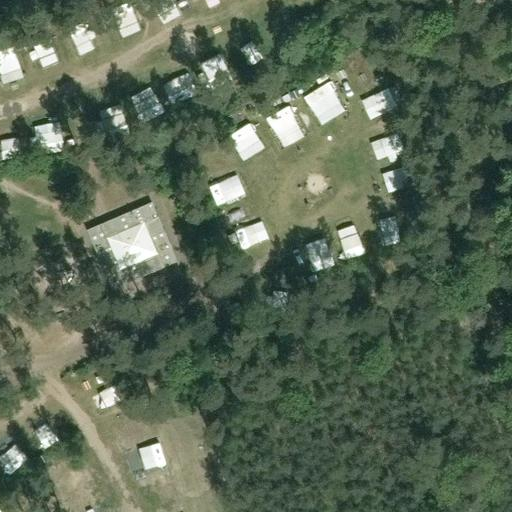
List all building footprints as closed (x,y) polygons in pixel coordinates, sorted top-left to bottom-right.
[(181,0),(168,5),(178,32),(194,26),(183,0),(181,0)] [(126,32),(131,51),(148,46),(143,27),(126,32)] [(98,65),(114,60),(108,41),(91,47),(98,65)] [(37,59),(46,87),(65,81),(56,53),(37,59)] [(5,67),(12,98),(27,94),(20,64),(5,67)] [(239,101),(233,78),(218,82),(224,104),(239,101)] [(305,153),(324,143),(309,115),(290,124),(305,153)] [(395,116),(372,124),(381,149),(403,141),(395,116)] [(241,149),(257,180),(279,169),(263,138),(241,149)] [(405,177),(407,182),(417,179),(411,156),(389,162),(394,180),(405,177)] [(156,219),(158,218),(152,204),(113,220),(114,224),(104,229),(102,225),(88,231),(104,271),(106,270),(109,275),(107,276),(113,290),(150,274),(149,270),(161,265),(163,269),(177,263),(161,223),(158,224),(156,219)] [(278,237),(250,247),(259,269),(286,259),(278,237)] [(105,411),(111,427),(126,422),(120,405),(105,411)] [(134,470),(154,463),(149,445),(128,452),(134,470)] [(156,505),(172,490),(154,472),(139,486),(156,505)]
